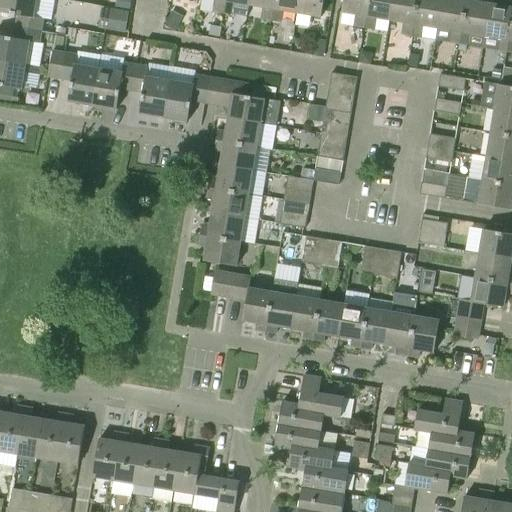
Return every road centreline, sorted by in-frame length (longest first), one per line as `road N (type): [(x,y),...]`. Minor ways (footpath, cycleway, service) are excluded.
road 1 (residential): [(273,352),(171,326),(203,146),(0,110)]
road 2 (residential): [(241,415),(0,384)]
road 3 (residential): [(511,394),(273,352)]
